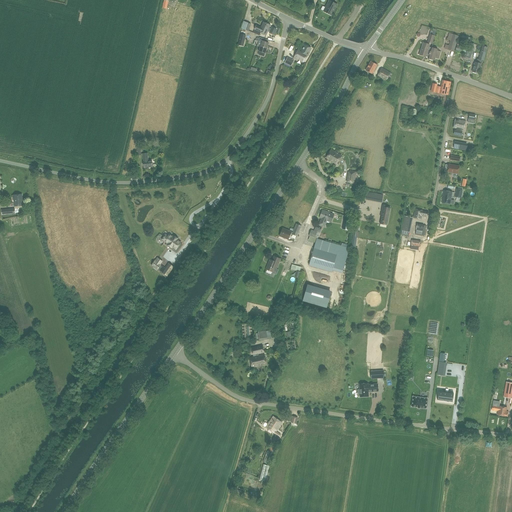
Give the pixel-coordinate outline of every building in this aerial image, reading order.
[(336,5),(328,1),(323,12),(331,16),(336,5)] [(264,30),(267,24),(263,22),(261,27),(256,25),(255,29),(253,33),(259,35),(261,32),(262,29),(264,30)] [(262,29),(261,32),(266,35),(270,25),(267,24),(264,30),(262,29)] [(432,44),(436,31),(431,29),(429,34),(427,42),(432,44)] [(447,50),(454,52),(458,36),(452,34),(451,38),(448,37),(447,40),(450,41),(447,50)] [(258,42),(261,43),(259,51),(265,53),(268,43),(267,43),(268,40),(260,37),(259,39),(258,38),(257,41),(259,41),(258,42)] [(428,57),(431,48),(429,47),(429,45),(423,43),(419,55),(426,57),(428,57)] [(303,62),(307,56),(308,56),(309,52),(310,49),(304,45),(300,52),(297,50),(293,57),(303,62)] [(483,61),(487,47),(482,45),(478,59),(477,63),(475,62),(472,72),(479,73),(481,64),(480,64),(481,61),(483,61)] [(428,57),(428,58),(434,60),(434,58),(438,59),(441,51),(437,50),(437,49),(431,48),(428,57)] [(284,63),(290,66),(293,61),(287,57),(284,63)] [(372,74),(377,65),(371,62),(366,70),(372,74)] [(392,74),(391,73),(382,68),(377,76),(386,82),(387,80),(388,81),(392,74)] [(440,94),(440,93),(448,95),(451,82),(442,80),(441,87),(437,87),(437,85),(432,84),(431,92),(440,94)] [(431,103),(438,104),(439,95),(432,94),(431,103)] [(465,121),(455,119),(453,128),(457,128),(456,131),(455,130),(454,134),(461,135),(462,132),(461,131),(461,129),(464,130),(465,121)] [(326,158),(336,164),(341,155),(331,149),(326,158)] [(143,161),(144,168),(152,167),(151,160),(148,160),(147,153),(142,154),(143,161)] [(444,172),(447,172),(458,174),(459,166),(448,164),(448,165),(445,165),(444,172)] [(355,184),(357,171),(349,170),(349,172),(348,171),(346,183),(353,184),(355,184)] [(452,192),(444,191),(442,203),(450,204),(452,192)] [(366,199),(381,202),(383,195),(368,192),(366,199)] [(23,205),(22,194),(13,195),(14,206),(23,205)] [(370,212),(370,203),(357,203),(357,212),(370,212)] [(383,207),(380,224),(387,226),(390,208),(383,207)] [(427,217),(428,212),(423,211),(415,209),(413,217),(421,219),(421,216),(427,217)] [(334,214),(322,210),(319,218),(322,219),(320,224),(325,226),(327,221),(331,222),(334,214)] [(283,212),(278,222),(284,225),(290,215),(283,212)] [(404,216),(401,230),(410,232),(413,217),(404,216)] [(342,229),(349,230),(351,218),(344,217),(342,229)] [(296,224),(292,234),(297,236),(301,226),(296,224)] [(424,236),(426,226),(417,224),(415,234),(424,236)] [(311,230),(309,236),(316,239),(317,238),(318,239),(321,229),(315,227),(314,231),(311,230)] [(291,231),(282,228),(279,236),(288,240),(291,231)] [(178,239),(175,237),(173,236),(173,237),(169,234),(168,236),(165,234),(163,238),(162,239),(164,241),(168,244),(167,244),(172,248),(172,247),(176,249),(178,247),(179,248),(182,245),(180,243),(181,243),(177,240),(178,239)] [(317,238),(316,239),(309,265),(332,272),(332,270),(342,273),(349,248),(348,247),(341,246),(318,239),(317,238)] [(273,272),(274,268),(276,269),(279,263),(280,259),(274,256),(272,261),(270,259),(266,269),(273,272)] [(161,265),(155,261),(152,265),(158,269),(161,265)] [(169,264),(162,272),(167,276),(173,267),(169,264)] [(303,301),(326,308),(331,293),(307,286),(303,301)] [(257,327),(259,340),(267,339),(265,326),(257,327)] [(412,350),(422,349),(422,339),(412,339),(412,350)] [(250,357),(252,368),(266,365),(264,354),(258,356),(258,354),(264,353),(262,345),(251,348),(252,356),(253,355),(253,357),(250,357)] [(419,363),(419,355),(411,355),(410,363),(419,363)] [(437,371),(439,359),(425,357),(423,369),(437,371)] [(503,397),(511,399),(511,393),(511,383),(505,382),(503,397)] [(368,384),(359,384),(360,389),(357,390),(358,394),(360,394),(360,397),(368,396),(368,392),(378,391),(378,384),(368,385),(368,384)] [(452,402),(454,393),(438,391),(437,400),(452,402)] [(426,408),(427,399),(428,398),(427,398),(413,396),(412,396),(412,397),(411,406),(412,406),(417,407),(417,408),(420,408),(426,408)] [(505,416),(508,416),(508,412),(506,411),(507,408),(493,405),(492,410),(498,411),(497,415),(505,416)] [(270,430),(278,419),(273,416),(266,427),(270,430)] [(282,422),(278,419),(270,430),(274,433),(276,434),(274,437),(278,439),(281,434),(276,431),(282,422)] [(272,441),(268,450),(274,453),(278,443),(272,441)] [(269,464),(273,453),(267,450),(263,461),(269,464)] [(265,484),(270,466),(263,464),(259,480),(262,481),(261,483),(265,484)]
